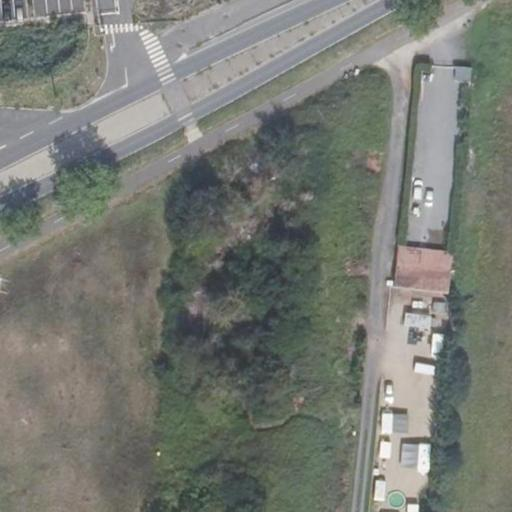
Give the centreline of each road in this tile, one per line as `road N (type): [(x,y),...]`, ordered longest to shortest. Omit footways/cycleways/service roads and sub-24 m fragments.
road 1 (primary): [(0,205),(186,117),(399,0)]
road 2 (primary): [(331,0),(0,159)]
